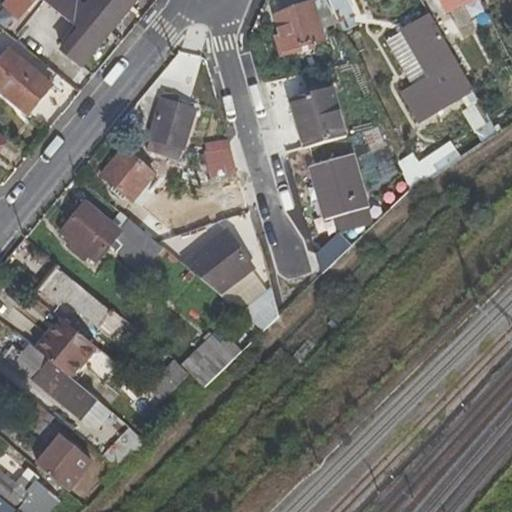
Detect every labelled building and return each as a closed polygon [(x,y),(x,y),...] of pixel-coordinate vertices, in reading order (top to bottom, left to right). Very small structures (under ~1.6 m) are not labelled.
[(138,0),(89,0),(85,6),(78,0),(19,0),(31,11),(40,0),(43,0),(80,32),(64,51),(83,67),(138,0)] [(354,18),(344,0),(332,0),(329,1),(339,24),(354,18)] [(323,30),(339,24),(329,1),(276,16),(287,51),(326,40),(323,30)] [(9,34),(16,26),(0,11),(0,26),(9,34)] [(421,121),(474,90),(433,16),(404,32),(430,78),(406,93),(421,121)] [(0,93),(29,116),(53,86),(9,49),(0,60),(0,93)] [(333,89),(293,101),(306,149),(346,137),(333,89)] [(195,110),(163,100),(148,151),(181,161),(195,110)] [(0,150),(8,141),(0,134),(0,150)] [(231,141),(206,145),(207,154),(232,146),(231,141)] [(237,171),(232,146),(207,154),(213,177),(237,171)] [(134,202),(157,175),(124,149),(103,177),(134,202)] [(327,219),(349,213),(351,222),(368,205),(353,155),(312,167),(327,219)] [(405,172),(382,197),(393,209),(413,190),(405,172)] [(99,262),(123,233),(124,232),(88,203),(62,232),(75,242),(70,248),(83,258),(87,253),(99,262)] [(371,218),(368,205),(351,222),(352,224),(371,218)] [(138,247),(148,234),(132,221),(124,232),(123,233),(138,247)] [(255,267),(227,231),(184,264),(221,294),(255,267)] [(353,247),(340,233),(316,255),(322,277),(353,247)] [(41,283),(22,268),(14,278),(32,294),(41,283)] [(109,335),(124,318),(116,311),(114,313),(60,268),(42,289),(60,305),(66,299),(109,335)] [(274,290),(244,314),(250,319),(275,294),(274,290)] [(275,294),(250,319),(266,332),(282,317),(275,294)] [(62,319),(36,350),(72,380),(98,349),(62,319)] [(209,341),(183,366),(192,374),(219,349),(209,341)] [(4,357),(82,420),(97,400),(72,380),(36,350),(29,344),(23,353),(13,346),(4,357)] [(164,374),(148,390),(163,403),(192,374),(183,366),(177,362),(168,369),(164,365),(159,369),(164,374)] [(55,417),(39,404),(29,417),(44,430),(55,417)] [(22,425),(2,409),(0,412),(0,428),(11,438),(22,425)] [(24,422),(41,434),(44,430),(29,417),(24,422)] [(44,451),(47,455),(38,466),(68,492),(93,461),(63,437),(56,445),(51,442),(44,451)] [(24,476),(18,484),(0,468),(0,491),(24,511),(48,511),(60,499),(37,480),(33,484),(24,476)]
